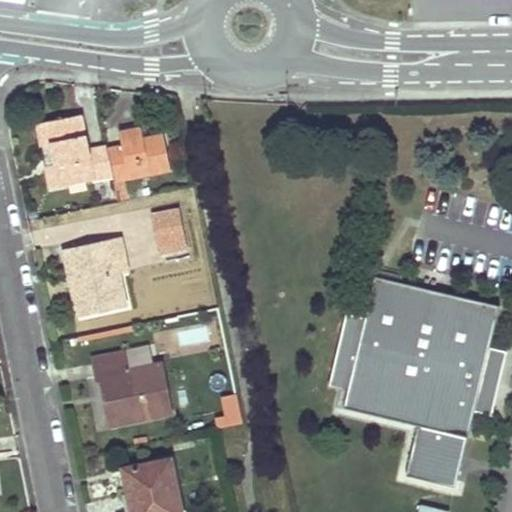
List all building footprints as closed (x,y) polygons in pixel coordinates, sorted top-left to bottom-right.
[(39,125),(43,147),(50,145),(54,165),(47,167),(52,189),(114,176),(109,150),(108,147),(87,151),(80,116),(39,125)] [(109,150),(114,176),(116,185),(172,172),(166,136),(144,141),(142,130),(121,134),(124,147),(109,150)] [(179,212),(153,218),(159,248),(174,245),(176,255),(187,252),(179,212)] [(123,240),(114,242),(122,276),(130,274),(123,240)] [(114,242),(63,252),(78,320),(129,309),(122,276),(114,242)] [(174,245),(159,248),(161,258),(176,255),(174,245)] [(366,317),(362,333),(348,329),(337,374),(351,377),(348,391),(344,408),(418,425),(406,475),(456,487),(461,463),(468,437),(469,437),(475,410),(487,413),(495,378),(484,375),(491,346),(501,305),(379,276),(375,275),(366,317)] [(346,312),(329,386),(348,391),(351,377),(337,374),(348,329),(362,333),(366,317),(346,312)] [(508,350),(491,346),(484,375),(495,378),(487,413),(492,415),(508,350)] [(95,359),(97,369),(100,379),(106,377),(116,426),(171,414),(161,364),(130,371),(125,353),(95,359)] [(235,393),(220,398),(229,426),(243,422),(235,393)] [(125,470),(131,500),(133,511),(181,511),(171,460),(125,470)]
